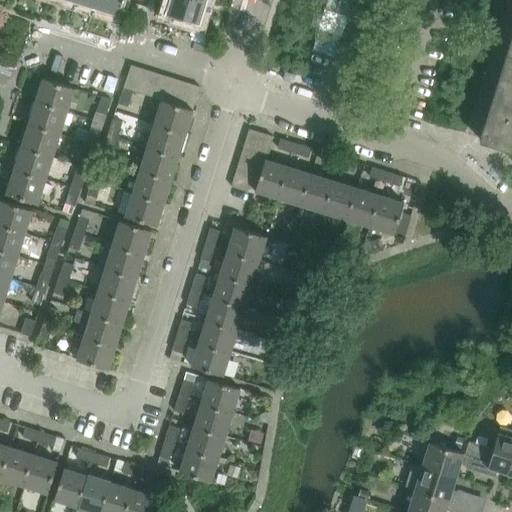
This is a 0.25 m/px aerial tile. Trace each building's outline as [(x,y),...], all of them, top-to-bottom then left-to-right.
[(118,14),(122,0),(96,0),(94,7),(118,14)] [(199,24),(207,0),(206,0),(171,0),(168,14),(199,24)] [(511,55),(488,132),(483,131),(484,130),(483,130),(480,139),(511,149),(511,55)] [(136,92),(143,69),(132,65),(124,88),(133,91),(136,92)] [(147,95),(154,72),(143,69),(136,92),(147,95)] [(159,99),(166,76),(154,72),(147,95),(159,99)] [(170,102),(177,80),(166,76),(159,99),(162,100),(170,102)] [(67,111),(75,88),(43,78),(36,101),(67,111)] [(182,106),(189,83),(177,80),(170,102),(182,106)] [(193,110),(200,87),(189,83),(182,106),(193,110)] [(128,107),(132,96),(133,91),(124,88),(119,103),(128,107)] [(106,115),(112,100),(102,96),(97,111),(106,115)] [(182,106),(170,102),(162,100),(155,124),(186,133),(193,110),(182,106)] [(60,134),(67,111),(36,101),(29,124),(60,134)] [(117,138),(123,122),(113,119),(108,135),(117,138)] [(52,157),(60,134),(29,124),(21,147),(52,157)] [(179,156),(183,141),(186,133),(155,124),(147,147),(179,156)] [(96,146),(101,131),(91,127),(86,143),(96,146)] [(269,148),(272,136),(250,129),(246,140),(269,148)] [(112,153),(117,138),(108,135),(103,149),(112,153)] [(293,153),(296,143),(281,139),(278,148),(293,153)] [(265,159),(269,148),(246,140),(242,152),(265,159)] [(91,161),(96,146),(86,143),(81,158),(91,161)] [(309,158),(311,148),(296,143),(293,153),(309,158)] [(45,180),(52,157),(21,147),(14,170),(45,180)] [(172,179),(179,156),(147,147),(140,170),(172,179)] [(262,171),(265,159),(242,152),(239,164),(262,171)] [(338,167),(341,157),(327,153),(324,162),(338,167)] [(354,172),(357,163),(341,157),(338,167),(354,172)] [(279,198),(289,166),(265,159),(262,171),(258,182),(255,191),(279,198)] [(102,183),(107,168),(98,164),(92,180),(102,183)] [(258,182),(262,171),(239,164),(235,175),(258,182)] [(302,205),(312,174),(289,166),(279,198),(302,205)] [(384,181),(387,172),(373,167),(370,177),(384,181)] [(37,204),(45,180),(14,170),(6,194),(37,204)] [(164,202),(172,179),(140,170),(133,192),(164,202)] [(400,186),(403,177),(387,172),(384,181),(400,186)] [(80,192),(85,176),(76,173),(71,189),(80,192)] [(325,212),(334,181),(312,174),(302,205),(325,212)] [(255,191),(258,182),(235,175),(232,187),(254,194),(255,191)] [(97,198),(102,183),(92,180),(88,195),(97,198)] [(348,219),(357,188),(334,181),(325,212),(348,219)] [(371,226),(380,195),(357,188),(348,219),(371,226)] [(75,206),(80,193),(80,192),(71,189),(66,203),(75,206)] [(157,225),(164,202),(133,192),(126,216),(157,225)] [(394,234),(404,202),(380,195),(371,226),(394,234)] [(0,225),(25,233),(32,210),(1,200),(0,202),(0,225)] [(84,235),(90,220),(80,217),(75,232),(84,235)] [(144,254),(152,230),(120,220),(113,244),(144,254)] [(0,250),(18,256),(25,233),(0,225),(0,250)] [(62,245),(67,230),(58,226),(52,242),(62,245)] [(259,260),(267,236),(235,227),(228,251),(259,260)] [(215,247),(220,231),(210,228),(206,244),(215,247)] [(79,250),(84,235),(75,232),(70,247),(79,250)] [(57,260),(62,245),(52,242),(47,257),(57,260)] [(137,277),(144,254),(113,244),(106,267),(137,277)] [(211,261),(215,247),(206,244),(201,259),(211,261)] [(0,275),(11,279),(18,256),(0,250),(0,275)] [(252,283),(259,260),(228,251),(221,273),(252,283)] [(69,281),(74,265),(65,262),(59,278),(69,281)] [(130,300),(137,277),(106,267),(99,290),(130,300)] [(46,291),(52,275),(42,272),(37,288),(46,291)] [(245,306),(252,283),(221,273),(213,296),(245,306)] [(201,293),(206,277),(196,274),(191,290),(201,293)] [(0,300),(4,302),(11,279),(0,275),(0,300)] [(64,295),(69,281),(59,278),(54,292),(64,295)] [(41,305),(46,291),(37,288),(32,302),(41,305)] [(123,323),(130,300),(99,290),(91,313),(123,323)] [(196,307),(201,293),(191,290),(187,304),(196,307)] [(238,329),(245,306),(213,296),(206,319),(238,329)] [(53,326),(58,311),(49,307),(44,323),(53,326)] [(116,346),(123,323),(91,313),(84,336),(116,346)] [(31,336),(36,321),(26,318),(21,333),(31,336)] [(187,338),(192,322),(182,319),(177,335),(187,338)] [(231,352),(238,329),(206,319),(199,342),(231,352)] [(48,341),(53,326),(44,323),(39,338),(48,341)] [(187,338),(177,335),(172,350),(182,353),(187,338)] [(109,369),(116,346),(84,336),(77,359),(109,369)] [(223,375),(231,352),(199,342),(192,365),(223,375)] [(233,412),(240,388),(209,378),(202,402),(233,412)] [(189,398),(194,383),(184,380),(179,395),(189,398)] [(184,413),(189,398),(179,395),(175,410),(184,413)] [(226,435),(233,412),(202,402),(194,425),(226,435)] [(0,429),(8,432),(10,422),(0,418),(0,429)] [(219,458),(226,435),(194,425),(187,448),(219,458)] [(174,444),(179,428),(170,426),(165,441),(174,444)] [(38,441),(41,432),(26,427),(23,437),(38,441)] [(53,446),(56,436),(41,432),(38,441),(53,446)] [(511,437),(500,433),(499,433),(490,461),(477,457),(473,469),(496,477),(496,475),(498,470),(507,473),(511,457),(511,437)] [(170,459),(174,444),(165,441),(160,456),(170,459)] [(473,469),(477,457),(464,453),(430,442),(429,443),(430,443),(423,466),(457,477),(461,463),(466,465),(465,467),(473,469)] [(0,477),(1,478),(11,447),(0,443),(0,477)] [(24,486),(34,454),(11,447),(1,478),(24,486)] [(91,462),(94,452),(79,448),(77,457),(91,462)] [(211,481),(219,458),(187,448),(180,471),(211,481)] [(107,467),(110,457),(94,452),(91,462),(107,467)] [(48,493),(58,461),(34,454),(24,486),(48,493)] [(137,476),(140,467),(125,462),(122,472),(137,476)] [(452,490),(457,477),(423,466),(415,489),(462,503),(466,492),(458,490),(457,491),(452,490)] [(153,481),(156,472),(140,467),(137,476),(153,481)] [(78,506),(88,475),(64,468),(54,499),(78,506)] [(95,511),(101,511),(111,482),(88,475),(78,506),(95,511)] [(126,511),(134,489),(111,482),(101,511),(126,511)] [(152,511),(157,496),(134,489),(126,511),(152,511)] [(459,511),(462,503),(415,489),(408,511),(409,511),(445,511),(446,509),(452,511),(451,511),(459,511)]
